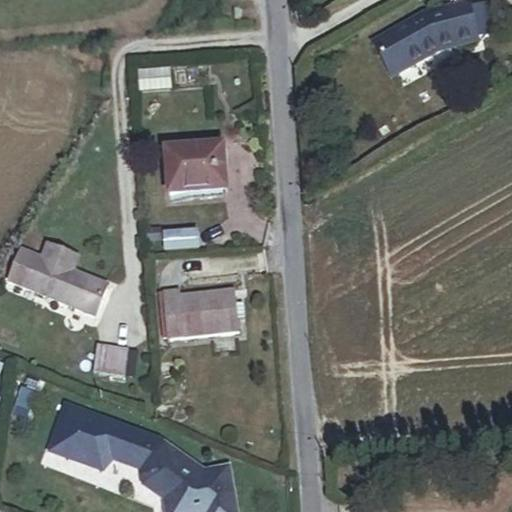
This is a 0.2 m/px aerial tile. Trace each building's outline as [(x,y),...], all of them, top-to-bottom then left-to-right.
[(400,77),(460,45),(503,35),(493,0),(486,0),(444,14),(386,44),(400,77)] [(172,91),(170,71),(141,73),(142,93),(172,91)] [(185,82),(184,71),(176,72),(177,83),(185,82)] [(198,81),(197,71),(189,71),(190,82),(198,81)] [(165,196),(222,193),(220,148),(163,151),(165,196)] [(166,205),(223,202),(222,193),(165,196),(166,205)] [(199,250),(198,233),(166,234),(165,230),(147,231),(147,242),(166,241),(167,252),(199,250)] [(97,319),(109,288),(75,273),(80,260),(49,248),(44,261),(23,252),(10,284),(97,319)] [(242,310),(241,295),(181,299),(180,292),(164,293),(167,343),(243,338),(242,322),(249,322),(248,309),(242,310)] [(125,373),(127,344),(93,341),(91,371),(125,373)] [(27,417),(37,391),(25,387),(15,412),(27,417)] [(236,511),(230,470),(205,474),(162,443),(69,406),(51,450),(103,471),(115,459),(142,470),(145,487),(165,501),(167,511),(236,511)]
